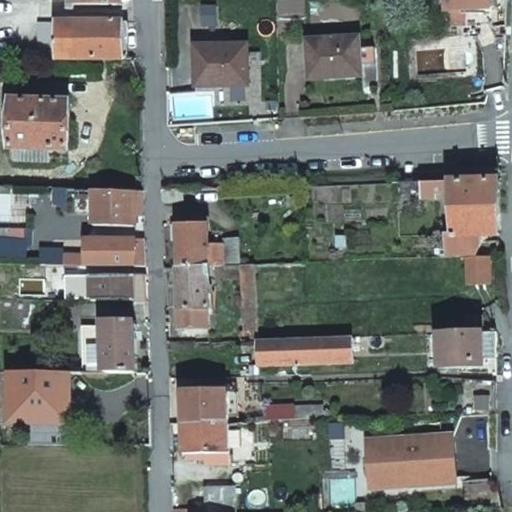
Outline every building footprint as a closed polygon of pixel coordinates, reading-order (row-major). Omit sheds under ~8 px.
[(491,8),(490,0),(447,0),(447,11),(465,10),(491,8)] [(465,10),(447,11),(448,26),(466,25),(465,10)] [(58,22),(58,43),(58,58),(125,57),(125,22),(95,22),(58,22)] [(309,81),(361,78),(358,37),(305,40),(309,81)] [(195,85),(248,83),(246,42),(194,43),(195,85)] [(54,146),(70,146),(70,99),(13,100),(14,146),(22,147),(22,158),(54,158),(54,146)] [(490,258),(498,258),(500,179),(432,181),(396,182),(398,211),(429,209),(429,198),(436,198),(435,192),(451,193),(454,235),(449,235),(450,258),(468,258),(490,258)] [(204,202),(224,200),(224,186),(162,189),(163,207),(176,207),(184,206),(184,202),(204,202)] [(94,223),(137,225),(137,212),(137,189),(94,188),(94,223)] [(145,189),(137,189),(137,212),(146,213),(145,189)] [(179,267),(208,266),(224,266),(223,245),(208,246),(207,214),(183,214),(184,222),(173,222),(174,238),(179,238),(179,267)] [(6,244),(26,244),(26,228),(6,228),(6,244)] [(441,236),(442,258),(450,258),(449,235),(441,236)] [(136,238),(107,238),(87,238),(87,253),(81,253),(65,252),(65,265),(87,265),(87,262),(136,262),(136,265),(143,266),(142,246),(136,246),(136,238)] [(240,239),(225,239),(226,266),(242,266),(240,239)] [(490,258),(468,258),(468,285),(490,285),(490,258)] [(242,340),(260,339),(256,264),(242,266),(245,330),(241,330),(242,340)] [(208,266),(179,267),(181,327),(210,326),(208,266)] [(70,291),(65,291),(65,298),(137,299),(137,291),(137,277),(137,272),(133,272),(128,273),(124,273),(124,268),(106,268),(106,273),(90,273),(90,285),(70,285),(70,291)] [(144,278),(137,277),(137,291),(137,299),(137,302),(145,302),(144,278)] [(105,323),(105,327),(85,327),(86,371),(138,372),(137,323),(105,323)] [(473,369),(486,368),(486,360),(496,359),(497,333),(485,333),(438,334),(440,365),(473,364),(473,369)] [(261,365),(353,362),(353,337),(260,339),(261,365)] [(11,419),(72,419),(73,371),(13,370),(11,419)] [(464,413),(495,412),(496,381),(464,380),(464,413)] [(228,391),(182,392),(184,422),(229,420),(229,417),(228,391)] [(240,416),(239,391),(228,391),(229,417),(240,416)] [(322,408),(270,410),(270,419),(327,417),(326,411),(322,411),(322,408)] [(229,420),(184,422),(185,454),(207,453),(207,463),(230,463),(229,420)] [(451,436),(367,440),(369,487),(454,483),(451,436)] [(236,511),(235,487),(205,487),(206,511),(236,511)]
